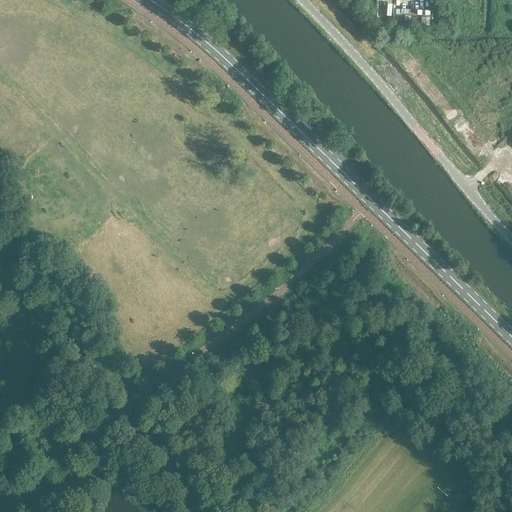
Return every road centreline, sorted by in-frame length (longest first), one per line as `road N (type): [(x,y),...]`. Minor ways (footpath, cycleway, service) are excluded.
road 1 (tertiary): [(511,337),(222,56),(150,0)]
road 2 (unclassified): [(511,240),(301,0)]
road 3 (track): [(128,206),(0,72)]
